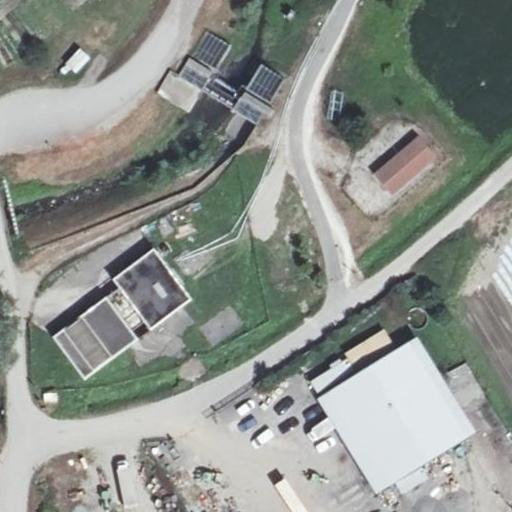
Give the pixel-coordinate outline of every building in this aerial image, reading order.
[(203,32),(177,78),(201,91),(227,46),(203,32)] [(74,80),(91,59),(79,49),(62,70),(74,80)] [(230,108),(253,120),(279,75),(256,62),(230,108)] [(413,138),(373,174),(387,190),(427,154),(413,138)] [(151,256),(110,285),(146,335),(187,306),(151,256)] [(104,302),(49,342),(78,383),(133,343),(104,302)] [(407,342),(331,389),(391,484),(466,436),(407,342)]
